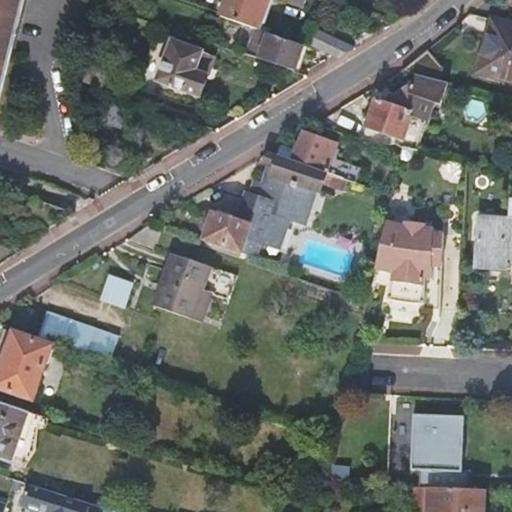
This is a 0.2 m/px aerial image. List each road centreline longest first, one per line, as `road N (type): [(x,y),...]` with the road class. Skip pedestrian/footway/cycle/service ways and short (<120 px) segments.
road 1 (residential): [(454,0),(136,203)]
road 2 (residential): [(136,203),(0,290)]
road 3 (residential): [(0,145),(136,203)]
road 4 (residential): [(375,371),(511,379)]
